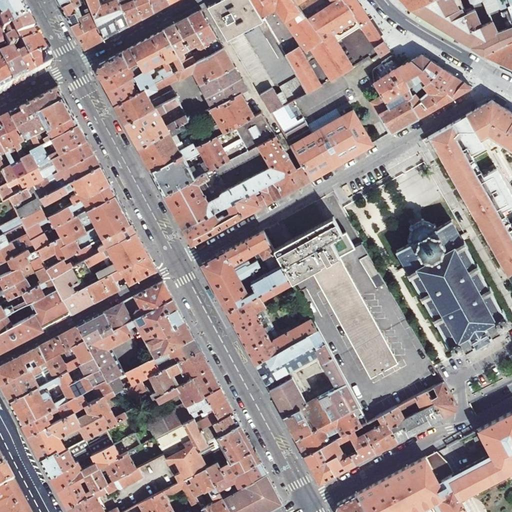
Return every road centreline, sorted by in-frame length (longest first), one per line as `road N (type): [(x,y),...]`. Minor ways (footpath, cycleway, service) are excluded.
road 1 (residential): [(492,75),(480,95),(179,264)]
road 2 (tertiary): [(307,502),(179,264)]
road 3 (secondary): [(287,511),(511,388)]
road 4 (secondary): [(307,502),(511,401)]
road 5 (tertiary): [(179,264),(72,66)]
road 6 (residential): [(179,264),(0,358)]
road 7 (residential): [(196,0),(72,66)]
road 8 (residential): [(378,0),(492,75)]
